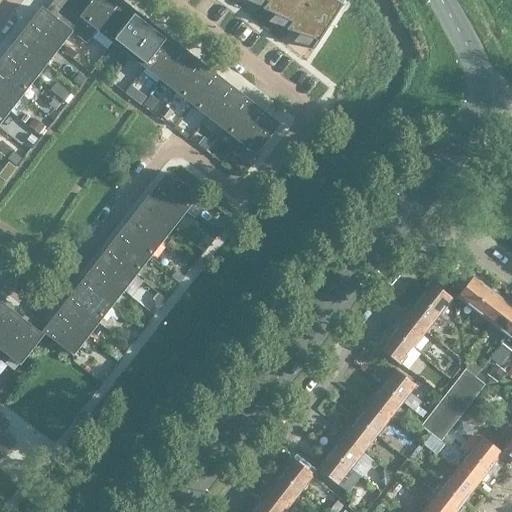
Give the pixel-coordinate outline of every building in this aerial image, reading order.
[(85,13),(68,0),(58,0),(55,5),(78,22),(81,18),(85,13)] [(93,3),(88,0),(68,0),(85,13),(93,3)] [(97,31),(120,1),(118,0),(94,0),(93,3),(85,13),(81,18),(97,31)] [(262,0),(269,3),(263,10),(264,11),(292,23),(286,30),(288,31),(319,42),(342,7),(343,7),(343,6),(333,0),(262,0)] [(113,43),(136,14),(120,1),(97,31),(113,43)] [(78,22),(55,5),(48,14),(70,32),(78,22)] [(71,32),(70,32),(48,14),(42,9),(29,26),(58,49),(71,32)] [(129,55),(152,26),(136,14),(113,43),(129,55)] [(58,49),(29,26),(17,41),(46,64),(58,49)] [(145,68),(167,38),(152,26),(129,55),(145,68)] [(160,80),(183,51),(167,38),(145,68),(160,80)] [(46,64),(17,41),(5,57),(34,80),(46,64)] [(176,92),(199,63),(183,51),(160,80),(176,92)] [(34,80),(5,57),(0,63),(0,79),(21,96),(34,80)] [(192,105),(215,75),(199,63),(176,92),(192,105)] [(207,117),(230,88),(215,75),(192,105),(207,117)] [(21,96),(0,79),(0,104),(9,112),(21,96)] [(223,129),(246,100),(230,88),(207,117),(223,129)] [(239,142),(262,112),(246,100),(223,129),(239,142)] [(0,123),(9,112),(0,104),(0,123)] [(255,154),(278,125),(262,112),(239,142),(255,154)] [(197,197),(168,174),(155,190),(184,213),(197,197)] [(184,213),(155,190),(143,206),(172,228),(184,213)] [(172,228),(143,206),(130,221),(160,244),(172,228)] [(160,244),(130,221),(118,237),(147,260),(160,244)] [(147,260),(118,237),(106,253),(135,276),(147,260)] [(135,276),(106,253),(93,269),(123,291),(135,276)] [(123,291),(93,269),(81,284),(110,307),(123,291)] [(474,311),(490,291),(473,278),(457,298),(474,311)] [(438,316),(452,299),(431,283),(418,300),(438,316)] [(110,307),(81,284),(69,300),(98,323),(110,307)] [(490,324),(506,304),(490,291),(474,311),(490,324)] [(303,310),(311,300),(303,293),(295,303),(303,310)] [(0,347),(21,320),(9,310),(12,306),(4,300),(1,304),(0,305),(0,347)] [(98,323),(69,300),(56,316),(86,339),(98,323)] [(426,332),(438,316),(418,300),(405,316),(426,332)] [(507,337),(511,330),(511,307),(506,304),(490,324),(507,337)] [(0,349),(20,364),(42,336),(29,326),(32,322),(24,315),(21,320),(0,347),(0,349)] [(86,339),(56,316),(44,332),(73,355),(86,339)] [(413,348),(426,332),(405,316),(392,332),(413,348)] [(400,365),(413,348),(392,332),(379,349),(400,365)] [(402,403),(415,386),(395,370),(381,387),(402,403)] [(475,378),(465,371),(460,377),(470,384),(475,378)] [(470,384),(460,377),(455,383),(465,391),(470,384)] [(484,385),(475,378),(470,384),(479,392),(484,385)] [(465,391),(455,383),(450,389),(460,397),(465,391)] [(479,392),(470,384),(465,391),(474,398),(479,392)] [(389,419),(402,403),(381,387),(369,403),(389,419)] [(460,397),(450,389),(446,396),(455,403),(460,397)] [(474,398),(465,391),(460,397),(470,404),(474,398)] [(455,403),(446,396),(441,402),(450,409),(455,403)] [(460,417),(470,404),(460,397),(455,403),(450,409),(460,417)] [(450,409),(441,402),(436,408),(446,415),(450,409)] [(376,436),(389,419),(369,403),(356,420),(376,436)] [(446,415),(436,408),(431,414),(441,422),(446,415)] [(460,417),(450,409),(446,415),(455,423),(460,417)] [(441,422),(431,414),(426,420),(436,428),(441,422)] [(455,423),(446,415),(441,422),(450,429),(455,423)] [(364,452),(376,436),(356,420),(343,436),(364,452)] [(436,428),(426,420),(421,427),(431,434),(436,428)] [(440,442),(450,429),(441,422),(436,428),(431,434),(440,442)] [(0,464),(16,443),(0,430),(0,464)] [(351,469),(364,452),(343,436),(330,453),(351,469)] [(476,487),(498,458),(502,454),(481,438),(455,471),(476,487)] [(338,485),(351,469),(330,453),(317,469),(338,485)] [(300,492),(313,475),(293,459),(280,476),(300,492)] [(463,503),(476,487),(455,471),(442,487),(463,503)] [(287,509),(300,492),(280,476),(267,493),(287,509)] [(440,511),(455,511),(463,503),(442,487),(429,504),(440,511)] [(257,511),(284,511),(287,509),(267,493),(254,509),(257,511)]
